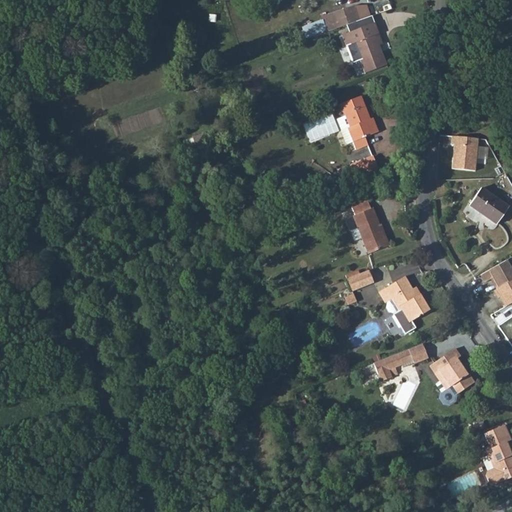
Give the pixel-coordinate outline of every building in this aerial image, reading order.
[(332,14),(338,29),(360,21),(355,6),(332,14)] [(322,17),(327,33),(338,29),(332,14),(322,17)] [(349,32),(354,43),(365,73),(386,65),(379,46),(375,35),(378,34),(374,23),(349,32)] [(349,32),(342,35),(346,46),(354,43),(349,32)] [(347,128),(352,142),(355,149),(368,144),(365,137),(377,132),(372,118),(369,119),(360,96),(341,104),(350,127),(347,128)] [(347,128),(340,130),(346,144),(352,142),(347,128)] [(195,144),(207,140),(205,132),(192,137),(195,144)] [(478,140),(451,138),(451,146),(454,146),(452,170),(475,172),(478,140)] [(339,171),(345,185),(380,170),(374,157),(339,171)] [(469,206),(496,224),(507,208),(481,189),(469,206)] [(303,204),(306,210),(329,200),(326,194),(303,204)] [(383,235),(372,208),(370,209),(366,201),(351,206),(355,215),(353,216),(358,228),(349,231),(353,241),(362,238),(368,254),(389,246),(384,235),(383,235)] [(511,273),(504,259),(479,272),(483,281),(491,276),(497,287),(511,278),(511,273)] [(346,279),(351,291),(373,283),(368,270),(346,279)] [(412,290),(404,277),(379,292),(385,303),(388,302),(386,308),(388,312),(394,314),(394,316),(405,334),(416,328),(412,321),(429,311),(419,295),(416,297),(412,290)] [(511,278),(497,287),(492,289),(497,297),(500,295),(506,305),(511,301),(511,278)] [(422,344),(408,349),(412,359),(414,363),(428,358),(422,344)] [(402,363),(412,359),(408,349),(398,353),(402,363)] [(434,363),(439,370),(435,373),(440,381),(446,389),(441,393),(440,398),(443,403),(449,404),(454,401),(455,395),(457,394),(458,393),(474,383),(469,375),(467,376),(457,359),(459,357),(454,349),(434,363)] [(398,353),(383,359),(380,361),(372,363),(380,381),(391,377),(390,377),(395,375),(392,367),(394,366),(402,363),(398,353)] [(430,366),(435,373),(439,370),(434,363),(430,366)] [(441,393),(446,389),(440,381),(435,384),(439,390),(438,399),(442,405),(449,406),(456,402),(457,394),(455,395),(454,401),(449,404),(443,403),(440,398),(441,393)] [(493,485),(511,476),(511,452),(507,442),(510,441),(503,425),(485,433),(490,446),(493,453),(489,455),(494,468),(487,471),(486,474),(490,483),(493,485)] [(60,505),(82,499),(79,489),(58,493),(60,505)]
